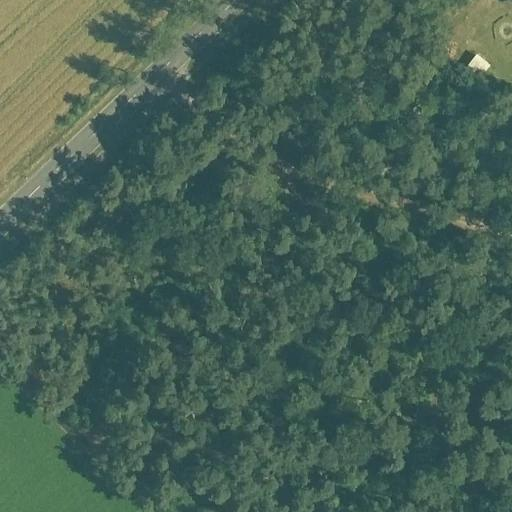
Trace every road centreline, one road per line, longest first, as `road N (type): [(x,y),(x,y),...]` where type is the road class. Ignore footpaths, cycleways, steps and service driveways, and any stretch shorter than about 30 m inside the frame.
road 1 (track): [(251,129),(393,294),(434,379),(438,465),(428,511)]
road 2 (track): [(150,92),(443,216),(511,227)]
road 3 (tertiary): [(0,235),(242,0)]
